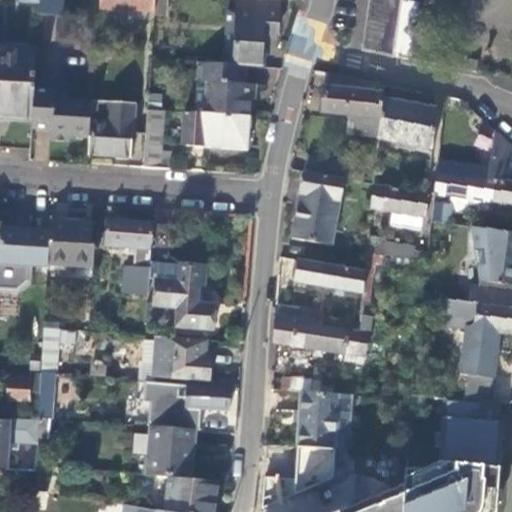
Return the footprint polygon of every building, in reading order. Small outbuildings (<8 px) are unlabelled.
[(62,15),(62,0),(36,0),(37,0),(36,13),(62,15)] [(154,0),(99,0),(100,8),(118,9),(123,14),(129,15),(133,9),(154,9),(154,0)] [(154,0),(154,9),(154,13),(166,14),(167,0),(154,0)] [(247,66),(261,67),(264,33),(277,34),(278,22),(278,0),(237,0),(234,65),(247,66)] [(370,0),(363,48),(397,54),(404,0),(370,0)] [(34,50),(0,47),(0,111),(10,112),(10,118),(30,120),(32,89),(34,50)] [(443,49),(440,62),(459,66),(462,53),(443,49)] [(202,113),(249,116),(250,99),(251,84),(245,83),(247,66),(234,65),(195,62),(194,80),(204,80),(202,113)] [(383,83),(327,73),(324,93),(322,110),(350,114),(356,115),(354,134),(378,136),(381,98),(383,83)] [(32,89),(30,120),(30,129),(50,130),(50,140),(69,141),(69,135),(90,137),(92,100),(66,98),(66,91),(32,89)] [(436,108),(381,98),(378,136),(378,137),(431,147),(436,108)] [(132,103),(92,100),(90,137),(89,154),(130,156),(132,124),(131,123),(132,103)] [(143,167),(172,169),(173,151),(161,150),(164,110),(147,109),(143,167)] [(247,149),(249,116),(202,113),(185,112),(183,145),(217,147),(247,149)] [(511,146),(494,129),(489,166),(446,160),(446,155),(439,154),(434,192),(511,203),(511,146)] [(307,155),(304,170),(337,176),(339,165),(340,162),(307,155)] [(343,177),(354,179),(356,168),(339,165),(337,176),(343,177)] [(304,170),(303,170),(295,216),(291,236),(330,242),(343,177),(337,176),(304,170)] [(427,191),(373,182),(372,182),(370,208),(393,211),(423,216),(425,216),(427,191)] [(446,204),(433,202),(431,221),(444,222),(446,204)] [(421,228),(423,216),(393,211),(390,224),(421,228)] [(93,223),(50,220),(49,230),(47,263),(93,266),(94,243),(91,243),(93,223)] [(152,223),(106,220),(105,244),(134,247),(133,265),(124,265),(123,292),(147,294),(152,223)] [(171,225),(155,223),(150,279),(155,279),(152,305),(176,308),(174,327),(212,328),(214,305),(196,303),(196,295),(197,285),(203,286),(204,266),(180,264),(169,253),(171,225)] [(49,230),(0,226),(0,264),(26,267),(47,268),(47,263),(49,230)] [(511,283),(511,230),(481,227),(478,246),(475,245),(472,272),(488,275),(487,280),(511,283)] [(412,258),(413,249),(414,246),(386,242),(384,254),(395,255),(412,258)] [(426,260),(427,251),(413,249),(412,258),(426,260)] [(393,265),(395,255),(384,254),(367,251),(365,270),(365,271),(373,272),(374,262),(393,265)] [(365,270),(298,260),(295,273),(295,279),(319,283),(319,285),(362,292),(365,271),(365,270)] [(0,286),(16,288),(25,279),(26,267),(0,264),(0,286)] [(511,306),(511,290),(470,285),(468,301),(511,306)] [(511,306),(468,301),(422,295),(420,307),(444,311),(443,325),(469,328),(457,397),(487,399),(499,330),(511,331),(511,306)] [(275,306),(274,317),(313,323),(315,312),(275,306)] [(274,332),(273,342),(364,355),(367,333),(369,333),(371,320),(359,319),(358,330),(313,323),(274,317),(274,332)] [(57,329),(43,328),(40,373),(55,374),(57,329)] [(156,335),(143,335),(141,362),(154,362),(156,335)] [(204,357),(205,339),(156,335),(154,362),(153,375),(208,379),(208,370),(209,358),(204,357)] [(141,362),(140,379),(145,380),(153,380),(153,375),(154,362),(141,362)] [(40,373),(37,417),(52,418),(55,374),(40,373)] [(289,376),(289,389),(300,390),(319,391),(320,377),(289,376)] [(30,381),(9,380),(8,401),(28,401),(30,381)] [(229,403),(230,385),(153,380),(145,380),(143,401),(150,401),(148,419),(200,422),(201,408),(228,410),(229,403)] [(297,422),(295,446),(334,448),(337,392),(319,391),(300,390),(297,422)] [(354,393),(337,392),(334,448),(356,449),(357,432),(352,432),(354,393)] [(501,421),(496,421),(498,400),(487,399),(457,397),(443,396),(438,463),(426,467),(406,466),(405,482),(403,511),(495,511),(498,467),(496,467),(497,451),(499,451),(501,421)] [(0,467),(6,468),(7,449),(12,450),(17,445),(18,442),(35,443),(37,419),(9,418),(9,422),(0,421),(0,467)] [(200,422),(148,419),(148,425),(151,426),(192,429),(199,429),(200,422)] [(192,429),(151,426),(149,456),(138,455),(137,474),(169,477),(188,478),(190,455),(192,429)] [(334,448),(295,446),(294,493),(333,477),(334,448)] [(165,511),(173,511),(211,511),(213,502),(216,481),(188,478),(169,477),(165,511)] [(333,511),(403,511),(405,482),(333,511)]
